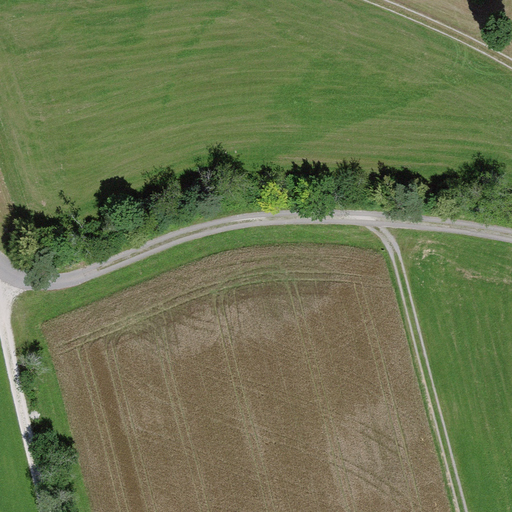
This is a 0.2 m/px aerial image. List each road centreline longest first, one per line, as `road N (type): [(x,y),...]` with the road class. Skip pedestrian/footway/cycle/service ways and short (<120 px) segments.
road 1 (residential): [(0,265),(26,278),(71,278),(195,232),(271,217),(370,217),(511,236)]
road 2 (track): [(370,217),(399,265),(460,511)]
road 3 (residential): [(0,293),(46,511)]
road 4 (track): [(511,64),(372,0)]
